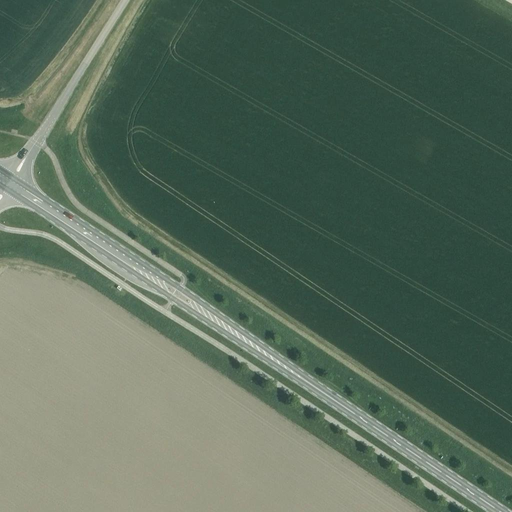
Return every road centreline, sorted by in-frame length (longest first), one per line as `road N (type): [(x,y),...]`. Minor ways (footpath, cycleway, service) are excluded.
road 1 (primary): [(500,511),(9,183)]
road 2 (unclassified): [(9,183),(125,0)]
